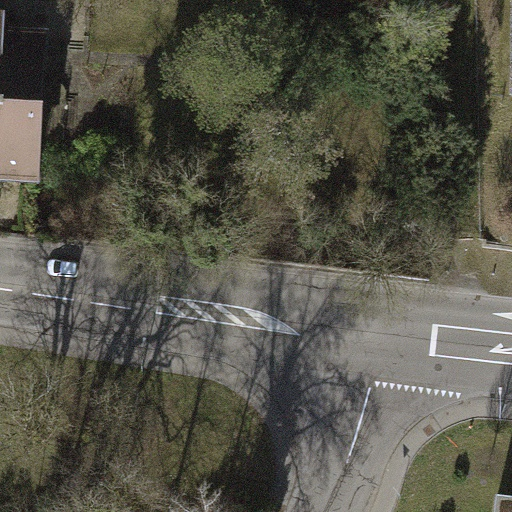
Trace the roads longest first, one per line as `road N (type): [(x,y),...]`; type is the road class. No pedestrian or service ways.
road 1 (primary): [(389,329),(0,287)]
road 2 (secondary): [(326,511),(351,461),(389,329)]
road 3 (primary): [(511,344),(389,329)]
